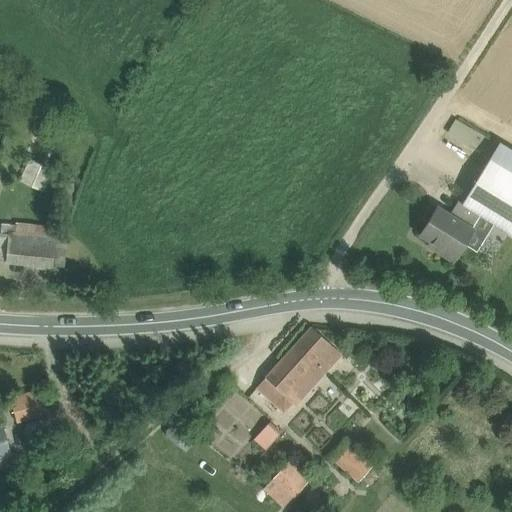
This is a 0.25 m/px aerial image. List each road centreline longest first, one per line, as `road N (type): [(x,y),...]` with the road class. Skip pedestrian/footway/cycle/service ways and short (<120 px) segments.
road 1 (unclassified): [(313,300),(511,3)]
road 2 (track): [(45,511),(89,485),(313,300)]
road 3 (tertiary): [(313,300),(99,327),(0,324)]
road 4 (tertiary): [(511,359),(405,310),(313,300)]
